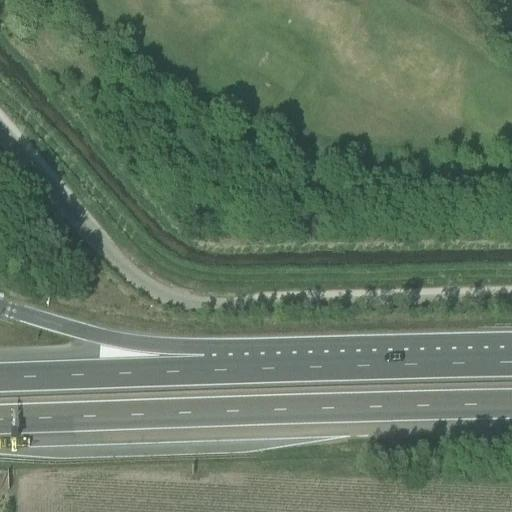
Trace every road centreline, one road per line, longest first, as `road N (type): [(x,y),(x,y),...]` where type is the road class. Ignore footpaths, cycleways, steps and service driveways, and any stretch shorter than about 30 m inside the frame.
road 1 (unclassified): [(511,300),(170,306),(0,132)]
road 2 (motorway): [(0,421),(511,408)]
road 3 (motorway): [(511,363),(206,372)]
road 4 (motorway): [(206,372),(0,380)]
road 5 (motorway): [(206,372),(10,311)]
